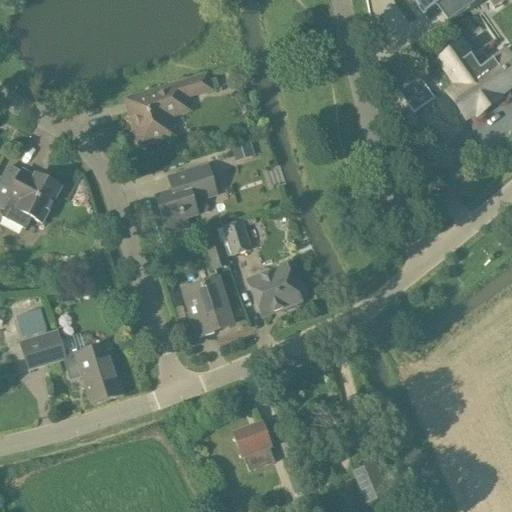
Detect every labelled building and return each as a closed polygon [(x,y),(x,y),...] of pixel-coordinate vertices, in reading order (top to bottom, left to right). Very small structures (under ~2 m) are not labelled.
[(447,94),(466,120),(511,86),(511,60),(506,52),(505,53),(495,39),(470,57),(461,44),(439,61),(457,87),(447,94)] [(412,109),(431,95),(415,73),(395,87),(412,109)] [(126,100),(130,113),(139,144),(144,146),(175,137),(169,117),(189,111),(185,98),(216,88),(218,86),(216,81),(214,79),(208,81),(206,76),(126,100)] [(172,193),(155,198),(167,235),(189,228),(186,219),(197,216),(194,203),(217,196),(208,167),(168,179),(172,193)] [(0,184),(0,208),(4,211),(1,217),(25,230),(31,218),(42,224),(61,189),(57,187),(57,184),(50,180),(47,181),(35,175),(34,177),(22,171),(12,191),(0,184)] [(224,229),(232,256),(249,251),(241,224),(224,229)] [(228,267),(221,245),(207,250),(214,271),(228,267)] [(247,283),(261,319),(300,303),(300,301),(304,299),(306,295),(302,285),(297,283),(293,285),(286,267),(247,283)] [(217,283),(184,293),(199,340),(211,336),(210,332),(231,325),(217,283)] [(124,396),(108,345),(78,355),(77,350),(64,354),(58,333),(21,345),(29,372),(65,360),(71,380),(83,377),(92,406),(124,396)] [(232,435),(241,458),(243,457),(249,472),(275,463),(269,448),(271,447),(262,424),(232,435)] [(365,501),(351,507),(353,511),(393,511),(393,510),(396,509),(391,496),(388,497),(375,466),(354,475),(365,501)]
